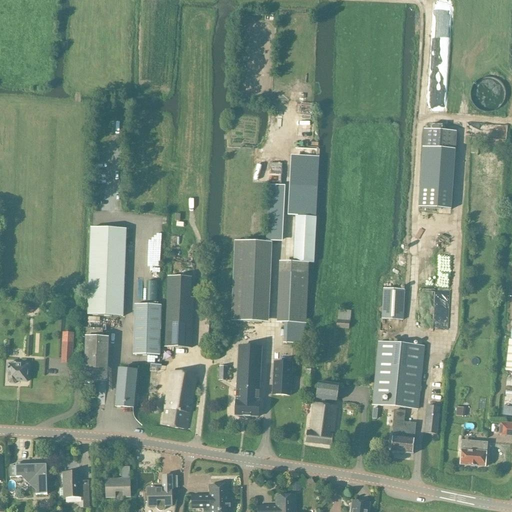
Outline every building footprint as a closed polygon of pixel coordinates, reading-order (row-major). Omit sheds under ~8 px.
[(423,131),(422,148),(455,151),(457,133),(423,131)] [(268,186),(266,241),(282,242),(285,187),(268,186)] [(418,208),(437,209),(451,210),(452,191),(439,190),(419,189),(418,208)] [(293,263),(308,264),(314,264),(316,218),(313,218),(295,217),(293,263)] [(126,230),(91,228),(88,316),(123,317),(126,230)] [(262,323),(265,243),(234,241),(231,322),(262,323)] [(283,263),(280,323),(284,323),(283,344),(304,344),(304,341),(305,324),(306,325),(306,314),(308,264),(293,263),(283,263)] [(168,277),(164,348),(192,349),(194,298),(191,298),(192,278),(168,277)] [(383,290),(381,319),(403,320),(405,290),(383,290)] [(25,307),(25,310),(27,313),(31,313),(34,311),(34,308),(31,304),(28,304),(25,307)] [(135,305),(134,336),(133,356),(134,356),(160,357),(161,317),(161,306),(135,305)] [(339,310),(336,328),(348,330),(351,312),(339,310)] [(106,381),(107,344),(102,344),(102,340),(86,339),(85,385),(95,386),(95,381),(106,381)] [(62,342),(61,364),(72,365),(73,343),(62,342)] [(417,410),(423,347),(379,343),(372,406),(417,410)] [(258,403),(261,348),(260,348),(260,349),(240,348),(240,347),(239,347),(236,402),(235,416),(258,418),(258,403)] [(27,382),(28,366),(16,365),(15,363),(10,363),(9,365),(7,365),(7,374),(9,374),(8,382),(10,384),(14,384),(16,383),(16,382),(27,382)] [(290,396),(291,364),(275,363),(273,395),(290,396)] [(147,393),(157,395),(161,369),(150,367),(147,393)] [(227,381),(227,368),(219,368),(219,381),(227,381)] [(116,407),(131,408),(133,408),(132,409),(133,409),(137,372),(130,371),(130,369),(127,369),(126,369),(126,370),(119,370),(115,407),(116,407)] [(313,385),(315,372),(307,371),(305,384),(313,385)] [(190,413),(196,376),(171,372),(164,410),(165,410),(163,425),(172,428),(186,430),(190,413)] [(336,402),(338,386),(318,383),(317,398),(319,400),(322,400),(321,405),(313,404),(312,414),(310,433),(306,432),(305,443),(331,446),(337,407),(327,406),(328,401),(336,402)] [(152,410),(154,413),(154,414),(158,414),(162,412),(163,408),(160,405),(156,404),(153,406),(152,410)] [(437,435),(440,409),(427,408),(425,433),(437,435)] [(413,455),(416,424),(404,423),(405,412),(395,411),(391,452),(413,455)] [(501,436),(505,436),(511,436),(511,423),(499,422),(499,427),(498,435),(501,435),(501,436)] [(484,467),(486,444),(462,442),(460,465),(484,467)] [(35,486),(36,486),(36,495),(47,495),(46,470),(46,466),(41,466),(28,466),(28,464),(16,464),(16,472),(14,472),(14,478),(16,478),(26,477),(27,478),(27,479),(27,480),(27,481),(28,481),(28,482),(28,483),(29,483),(30,484),(31,485),(32,485),(32,486),(33,486),(34,486),(35,486)] [(124,498),(130,498),(129,468),(121,468),(121,480),(106,480),(106,485),(103,485),(103,494),(106,493),(106,498),(115,498),(115,499),(115,501),(117,502),(118,503),(120,502),(122,502),(123,501),(124,499),(124,498)] [(81,501),(89,501),(89,486),(81,486),(81,475),(72,475),(72,473),(63,473),(64,489),(60,489),(60,498),(73,497),(73,498),(81,498),(81,501)] [(165,507),(172,507),(171,476),(163,477),(163,489),(147,489),(147,494),(145,494),(145,502),(148,502),(148,507),(156,507),(156,508),(157,510),(158,511),(160,511),(162,511),(163,511),(165,509),(165,508),(165,507)] [(211,496),(191,496),(191,509),(203,509),(203,511),(228,511),(228,486),(211,486),(211,496)] [(294,511),(294,497),(277,497),(277,506),(257,507),(257,511),(294,511)] [(367,511),(369,504),(353,502),(351,511),(367,511)]
